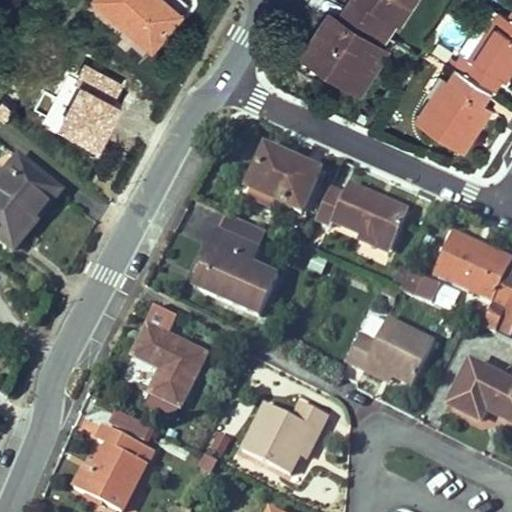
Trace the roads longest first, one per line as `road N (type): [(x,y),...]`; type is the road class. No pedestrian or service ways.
road 1 (tertiary): [(10,511),(69,343),(193,107),(227,82)]
road 2 (residential): [(227,82),(504,202)]
road 3 (residential): [(372,452),(373,402),(511,468)]
road 4 (residential): [(493,511),(372,452)]
